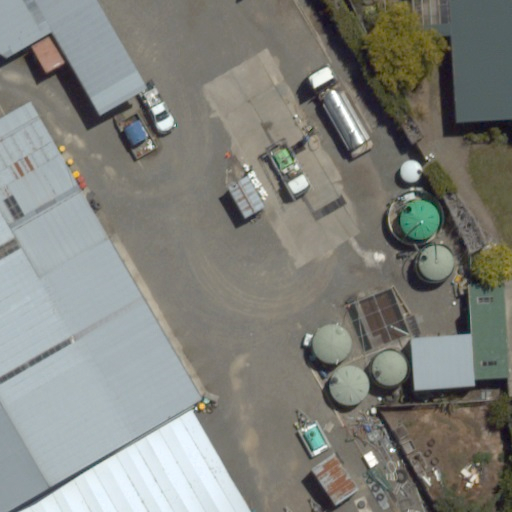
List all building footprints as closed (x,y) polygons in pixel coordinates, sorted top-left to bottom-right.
[(153,91),(103,0),(0,0),(0,45),(11,66),(36,53),(47,74),(69,63),(99,120),(153,91)] [(511,0),(440,0),(447,118),(511,114),(511,0)] [(0,511),(188,511),(0,169),(0,511)] [(471,388),(469,335),(379,338),(380,375),(414,374),(414,390),(471,388)] [(370,378),(362,352),(312,367),(320,393),(370,378)]
